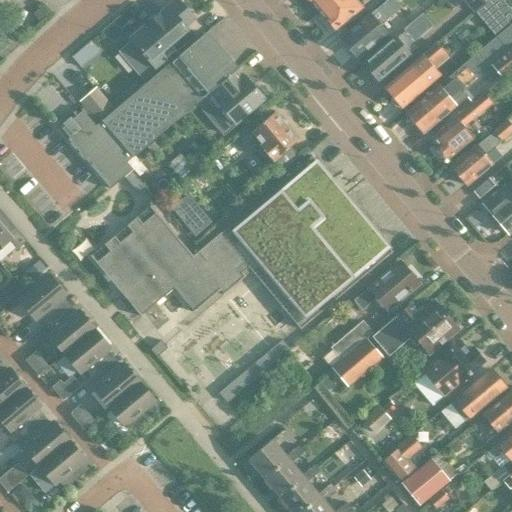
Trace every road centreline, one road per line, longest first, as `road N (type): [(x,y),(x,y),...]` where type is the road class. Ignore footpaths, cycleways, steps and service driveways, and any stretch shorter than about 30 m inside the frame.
road 1 (tertiary): [(511,319),(243,0)]
road 2 (residential): [(120,479),(0,335)]
road 3 (residential): [(0,105),(27,67),(106,0)]
